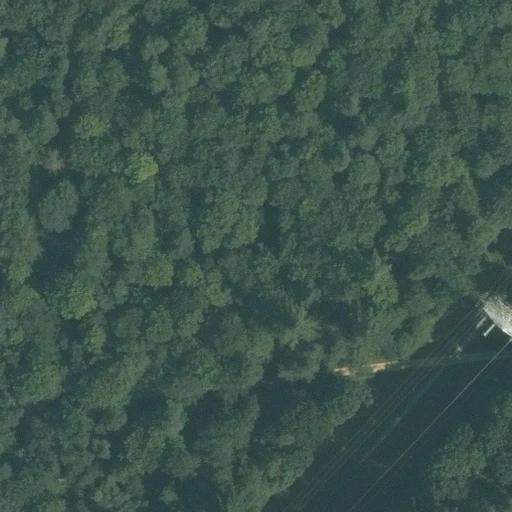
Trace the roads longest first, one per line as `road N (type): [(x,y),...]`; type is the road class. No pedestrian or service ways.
road 1 (track): [(511,356),(0,405)]
road 2 (track): [(48,401),(73,0)]
